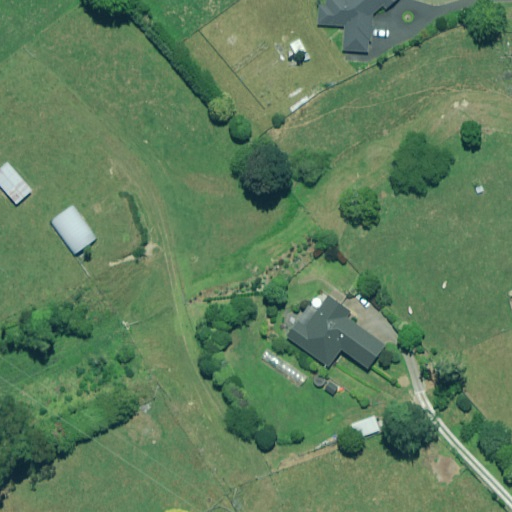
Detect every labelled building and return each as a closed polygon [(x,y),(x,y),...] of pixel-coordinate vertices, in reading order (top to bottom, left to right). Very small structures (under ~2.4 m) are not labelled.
[(319,0),(319,26),(346,28),(344,52),(372,53),(374,15),(384,6),(388,11),(399,0),(319,0)] [(298,58),(303,56),(306,63),(311,61),(307,53),(300,39),(291,44),(298,58)] [(2,169),(0,166),(0,184),(18,205),(33,192),(9,163),(2,169)] [(92,242),(73,214),(54,227),(73,255),(92,242)] [(350,310),(331,296),(318,313),(311,308),(289,338),(330,368),(343,350),(369,370),(387,346),(346,316),(350,310)] [(385,430),(380,416),(352,426),(357,440),(385,430)]
